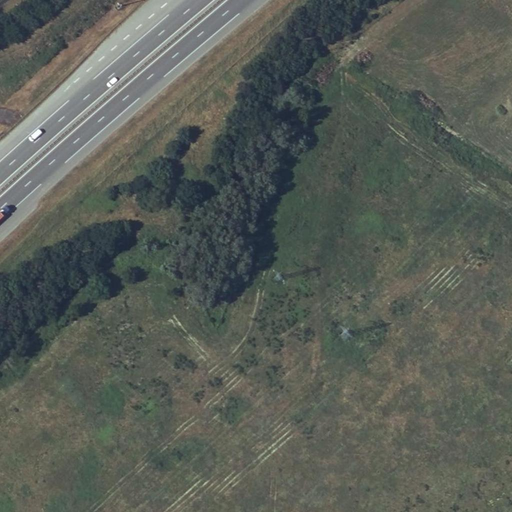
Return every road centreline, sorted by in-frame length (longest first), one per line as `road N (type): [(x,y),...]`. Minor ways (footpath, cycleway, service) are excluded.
road 1 (motorway): [(0,208),(241,0)]
road 2 (motorway): [(200,0),(0,173)]
